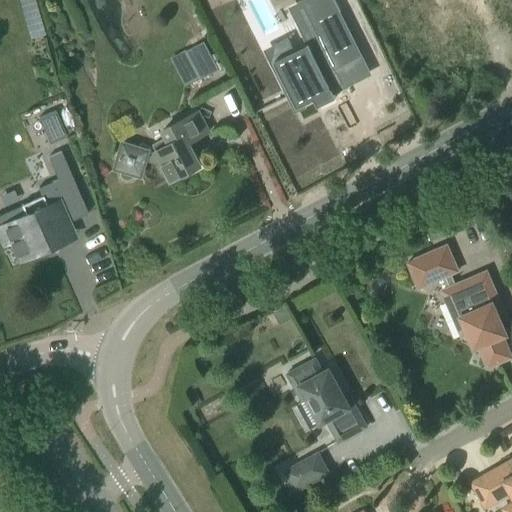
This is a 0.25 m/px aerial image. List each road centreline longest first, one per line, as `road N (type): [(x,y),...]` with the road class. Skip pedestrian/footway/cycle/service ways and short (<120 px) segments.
road 1 (tertiary): [(110,361),(151,304),(511,118)]
road 2 (tertiary): [(170,511),(109,394),(110,361)]
